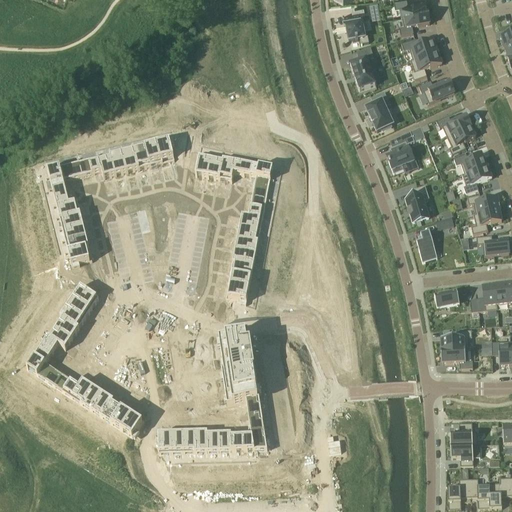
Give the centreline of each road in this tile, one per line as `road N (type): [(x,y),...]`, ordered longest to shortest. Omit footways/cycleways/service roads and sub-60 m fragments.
road 1 (residential): [(150,301),(226,331),(305,326),(343,394),(426,389)]
road 2 (residential): [(407,286),(336,96),(314,0)]
road 3 (residential): [(429,511),(426,389)]
